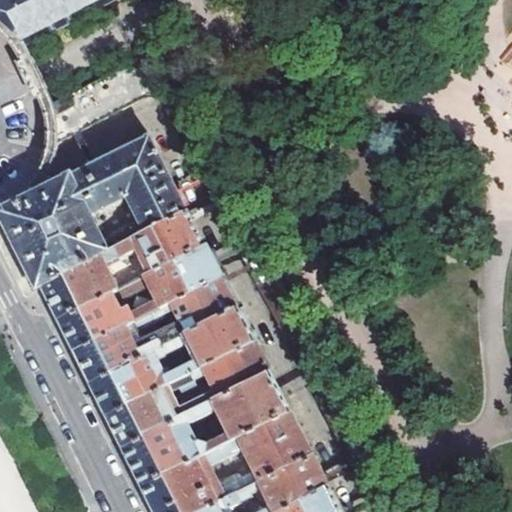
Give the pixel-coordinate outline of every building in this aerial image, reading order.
[(0,0),(0,18),(3,21),(11,28),(19,37),(25,47),(115,1),(114,0),(0,0)] [(384,0),(387,4),(405,8),(420,0),(384,0)] [(165,97),(210,185),(228,176),(164,51),(55,107),(57,112),(60,131),(59,143),(145,99),(165,97)] [(150,140),(72,178),(91,215),(127,198),(142,227),(132,232),(129,224),(113,232),(103,240),(110,253),(142,236),(188,212),(190,211),(153,140),(154,140),(154,139),(154,138),(154,137),(153,136),(151,136),(151,137),(150,138),(150,139),(150,140)] [(103,256),(110,253),(103,240),(91,215),(72,178),(60,185),(58,182),(55,180),(52,177),(50,176),(38,193),(32,198),(0,214),(0,222),(4,221),(8,229),(5,232),(7,236),(11,234),(15,243),(11,245),(14,249),(17,247),(21,255),(18,258),(20,263),(24,261),(28,269),(25,271),(27,276),(31,275),(33,279),(35,283),(32,285),(35,292),(44,287),(103,256)] [(210,185),(230,223),(245,209),(228,176),(210,185)] [(230,223),(246,254),(263,244),(245,209),(230,223)] [(110,253),(103,256),(109,269),(138,254),(149,277),(208,248),(188,212),(142,236),(110,253)] [(246,254),(262,285),(282,283),(263,244),(246,254)] [(120,292),(115,294),(118,301),(151,286),(162,310),(163,309),(175,303),(224,279),(225,281),(230,278),(225,269),(219,272),(208,248),(149,277),(120,292)] [(120,292),(109,269),(103,256),(44,287),(58,315),(61,321),(115,294),(120,292)] [(185,324),(191,336),(245,309),(244,306),(239,308),(225,281),(224,279),(175,303),(185,324)] [(262,285),(283,327),(300,318),(282,283),(262,285)] [(123,311),(118,301),(115,294),(61,321),(73,346),(76,352),(136,322),(129,308),(123,311)] [(163,349),(167,347),(161,336),(139,347),(134,336),(169,320),(163,309),(162,310),(136,322),(76,352),(89,377),(92,384),(163,349)] [(201,371),(257,344),(261,342),(255,329),(251,331),(244,318),(249,316),(245,309),(191,336),(186,338),(201,371)] [(283,327),(320,398),(336,389),(300,318),(283,327)] [(161,336),(167,347),(186,338),(191,336),(185,324),(161,336)] [(171,386),(174,394),(182,390),(184,394),(197,388),(195,383),(207,377),(220,402),(273,375),(257,344),(201,371),(177,383),(171,386)] [(171,386),(177,383),(171,371),(165,374),(161,364),(168,360),(163,349),(92,384),(105,410),(109,416),(171,386)] [(187,418),(190,425),(218,412),(234,443),(293,414),(273,375),(220,402),(187,418)] [(174,394),(171,386),(109,416),(121,442),(125,449),(186,418),(184,412),(187,410),(185,404),(180,407),(174,394)] [(320,398),(358,473),(375,464),(336,389),(320,398)] [(207,457),(212,468),(246,452),(260,483),(314,457),(293,414),(234,443),(207,457)] [(190,425),(187,418),(186,418),(125,449),(136,472),(144,488),(205,458),(190,425)] [(260,483),(274,511),(285,511),(331,490),(327,482),(330,481),(317,455),(314,457),(260,483)] [(212,468),(207,457),(205,458),(144,488),(156,511),(200,511),(227,499),(212,468)] [(358,473),(378,511),(394,501),(375,464),(358,473)] [(341,511),(331,490),(285,511),(341,511)] [(230,511),(238,507),(244,491),(227,499),(200,511),(230,511)] [(378,511),(399,511),(394,501),(378,511)]
